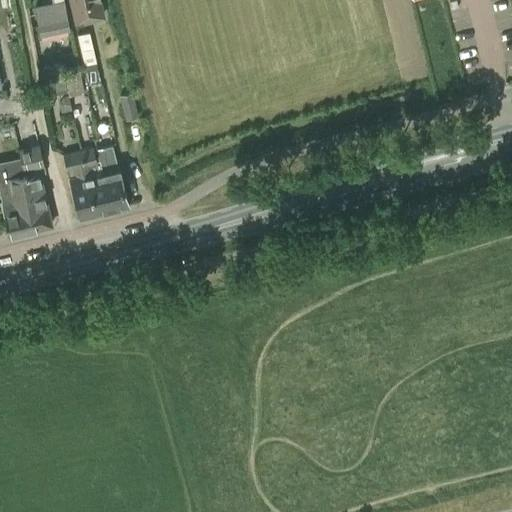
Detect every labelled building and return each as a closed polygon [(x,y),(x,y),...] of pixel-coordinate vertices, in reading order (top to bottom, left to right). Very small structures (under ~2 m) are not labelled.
[(70,0),(75,22),(102,15),(98,0),(70,0)] [(65,29),(62,15),(35,21),(38,34),(65,29)] [(87,32),(77,35),(81,50),(91,47),(87,32)] [(79,66),(63,70),(67,90),(68,94),(69,95),(84,91),(79,66)] [(132,92),(119,95),(126,118),(138,115),(132,92)] [(63,95),(59,101),(61,111),(72,109),(69,95),(68,94),(63,95)] [(127,205),(111,143),(99,146),(103,159),(109,157),(112,167),(101,170),(111,210),(127,206),(127,205)] [(37,144),(18,148),(19,153),(24,174),(37,227),(51,224),(39,173),(44,172),(42,164),(37,144)] [(91,147),(80,150),(96,213),(111,210),(101,170),(91,173),(88,163),(95,161),(91,147)] [(96,213),(80,150),(63,154),(80,217),(96,213)] [(19,153),(0,157),(0,184),(3,198),(2,198),(2,201),(0,201),(0,206),(7,234),(37,227),(24,174),(19,153)] [(313,310),(205,337),(214,377),(250,369),(255,391),(282,498),(353,481),(313,310)]
